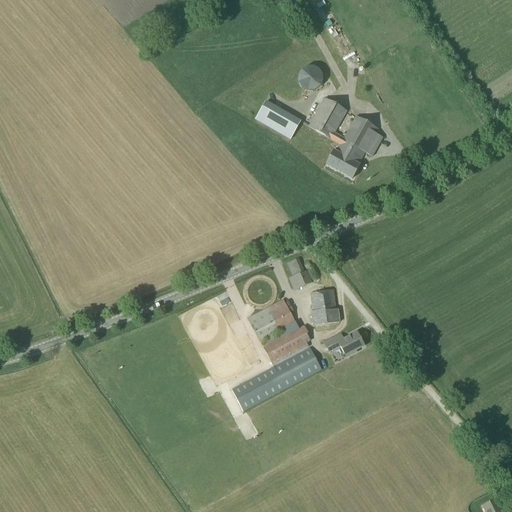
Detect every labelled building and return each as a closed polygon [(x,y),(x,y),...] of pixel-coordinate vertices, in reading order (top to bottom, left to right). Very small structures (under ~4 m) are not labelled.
[(307,92),(314,92),(319,88),(322,83),(322,76),(319,71),(313,68),(306,68),(301,71),(298,77),(298,84),(301,89),(307,92)] [(343,139),(335,134),(347,112),(324,99),(307,128),(339,146),(336,153),(333,151),(325,166),(352,180),(360,166),(358,165),(364,154),(372,158),(382,139),(375,135),(378,130),(355,117),(343,139)] [(259,125),(297,139),(305,118),(266,104),(259,125)] [(304,273),(299,260),(286,265),(292,278),(288,279),(293,292),(312,284),(307,272),(304,273)] [(336,310),(333,291),(309,294),(312,313),(311,313),(313,326),(339,323),(337,310),(336,310)] [(259,343),(296,324),(280,295),(264,304),(266,309),(246,319),(259,343)] [(298,330),(295,325),(264,341),(267,346),(263,349),(272,367),(308,348),(306,344),(310,342),(307,335),(308,335),(304,327),(298,330)] [(364,347),(357,334),(342,341),(340,336),(324,344),(328,353),(340,347),(346,359),(356,353),(356,352),(364,347)] [(309,349),(231,391),(241,411),(320,370),(309,349)] [(501,511),(496,500),(482,507),(484,511),(501,511)]
